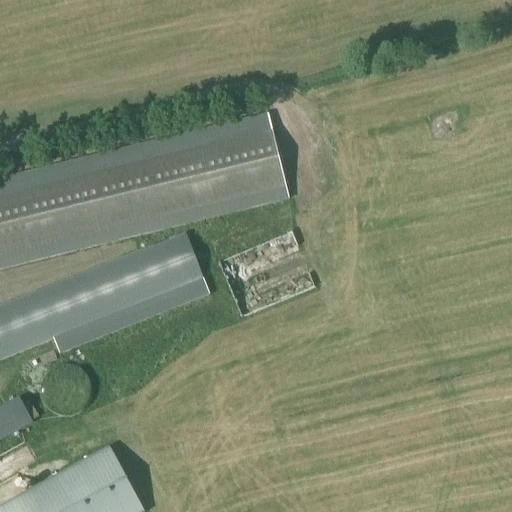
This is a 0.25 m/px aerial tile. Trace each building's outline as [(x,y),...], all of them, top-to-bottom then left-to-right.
[(273,133),(0,199),(0,258),(287,189),(273,133)] [(0,362),(206,281),(187,234),(0,308),(0,362)] [(216,316),(230,316),(229,261),(216,261),(216,316)] [(20,402),(0,413),(0,446),(35,427),(20,402)] [(23,446),(0,455),(0,486),(34,471),(23,446)] [(143,511),(111,451),(0,511),(143,511)]
